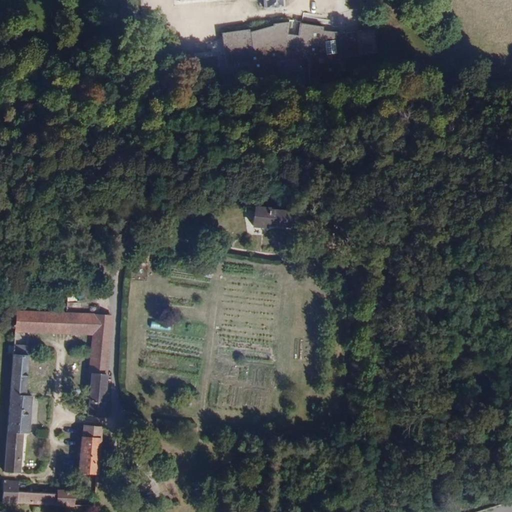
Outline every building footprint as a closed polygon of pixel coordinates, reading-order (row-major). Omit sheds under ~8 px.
[(250,30),(221,35),(225,70),(248,68),(252,70),(308,61),(311,87),(342,85),(340,59),(376,58),(374,32),(339,36),(338,34),(324,32),(324,28),(295,22),(274,27),(251,33),(250,30)] [(157,37),(146,38),(147,50),(158,49),(157,37)] [(290,210),(256,206),(255,225),(266,226),(267,222),(290,224),(290,210)] [(29,344),(13,343),(5,469),(20,470),(23,431),(30,432),(32,395),(26,394),(29,344)] [(108,374),(93,373),(90,413),(101,414),(102,416),(104,417),(108,374)] [(85,425),(85,434),(82,435),(80,472),(99,473),(104,424),(100,424),(100,427),(85,425)] [(20,481),(4,480),(3,502),(18,504),(18,502),(75,506),(76,490),(59,488),(59,495),(20,492),(20,481)]
